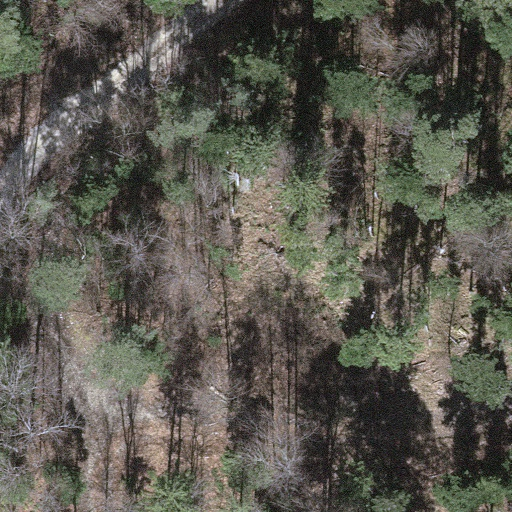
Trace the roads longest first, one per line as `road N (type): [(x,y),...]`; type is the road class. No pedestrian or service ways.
road 1 (track): [(63,124),(42,293),(49,340),(69,376),(109,405),(147,422),(219,433),(396,430),(511,414)]
road 2 (track): [(208,0),(107,82),(23,161),(0,194)]
